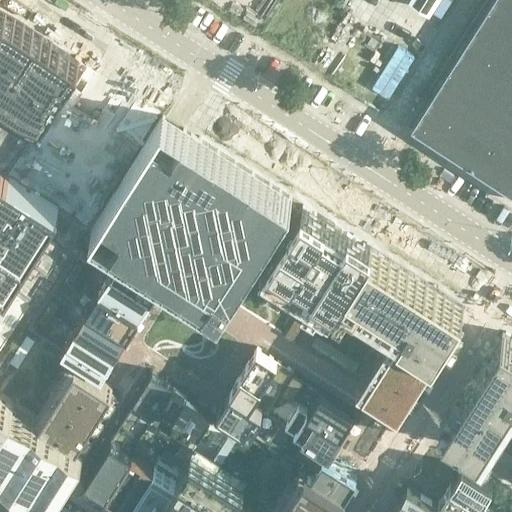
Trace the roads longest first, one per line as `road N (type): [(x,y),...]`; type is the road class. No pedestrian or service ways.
road 1 (residential): [(222,316),(181,302),(70,485),(113,511)]
road 2 (unknown): [(162,40),(33,244),(18,254),(0,250)]
road 3 (unclassified): [(329,148),(100,0)]
road 4 (unclassified): [(511,267),(329,148)]
road 5 (residential): [(407,426),(222,316)]
road 6 (residential): [(329,148),(222,316)]
road 7 (residential): [(511,267),(407,426)]
